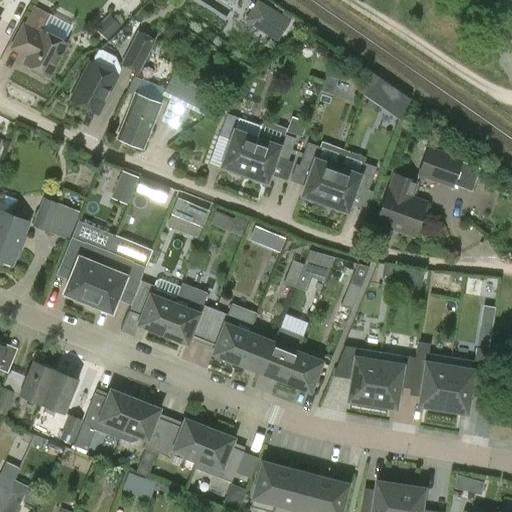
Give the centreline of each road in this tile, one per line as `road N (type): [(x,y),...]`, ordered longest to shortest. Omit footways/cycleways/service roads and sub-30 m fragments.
road 1 (unclassified): [(511,270),(416,261),(316,236),(0,105)]
road 2 (residential): [(511,464),(278,420),(0,305)]
road 3 (track): [(511,98),(347,0)]
